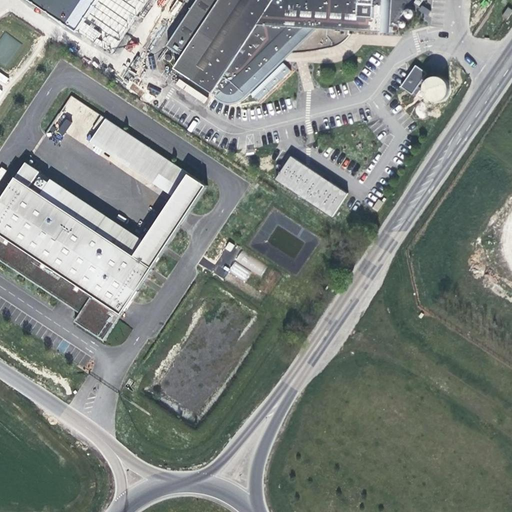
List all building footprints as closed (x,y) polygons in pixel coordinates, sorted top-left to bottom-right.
[(194,0),(164,46),(181,57),(174,69),(210,94),(212,92),(217,95),(214,100),(222,103),(232,103),(241,101),(283,56),(302,55),(317,52),(332,47),(341,42),(352,32),(387,33),(387,27),(391,27),(409,0),(194,0)] [(427,70),(415,63),(401,86),(413,93),(415,91),(417,92),(421,85),(418,84),(427,70)] [(0,72),(0,80),(5,83),(8,77),(0,72)] [(425,80),(424,87),(424,91),(426,95),(429,97),(433,99),(438,99),(443,98),(446,95),(449,90),(449,84),(448,81),(445,77),(440,74),(437,74),(432,74),(428,76),(425,80)] [(150,85),(148,92),(157,96),(159,89),(150,85)] [(56,120),(90,143),(106,120),(70,97),(56,120)] [(175,199),(190,175),(106,120),(90,143),(121,163),(175,199)] [(347,197),(291,160),(275,184),(332,220),(347,197)] [(32,188),(41,174),(28,165),(0,206),(0,261),(81,315),(76,323),(105,342),(180,228),(163,217),(146,243),(137,257),(86,224),(32,188)] [(146,243),(41,174),(32,188),(86,224),(137,257),(146,243)] [(172,203),(189,214),(207,187),(190,175),(175,199),(172,203)] [(163,217),(180,228),(189,214),(172,203),(163,217)] [(334,250),(339,254),(344,245),(339,241),(334,250)] [(242,250),(235,260),(261,277),(268,267),(242,250)] [(235,261),(229,270),(220,263),(213,272),(223,279),(230,270),(245,282),(251,273),(235,261)]
